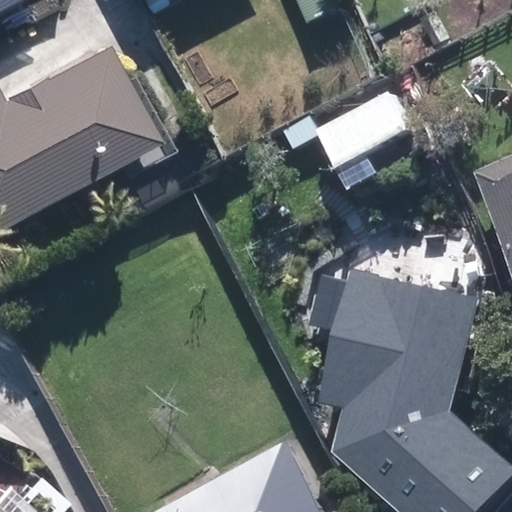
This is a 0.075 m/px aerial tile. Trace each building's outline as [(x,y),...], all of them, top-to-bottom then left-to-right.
[(0,224),(145,145),(92,49),(0,99),(0,224)] [(331,135),(363,197),(398,180),(386,156),(426,136),(405,97),(331,135)] [(273,148),(285,172),(303,162),(290,139),(273,148)] [(511,171),(492,180),(511,227),(511,171)] [(388,281),(349,460),(455,484),(494,303),(491,303),(388,281)] [(182,511),(341,511),(306,446),(182,511)] [(0,511),(69,511),(23,470),(0,494),(0,511)]
